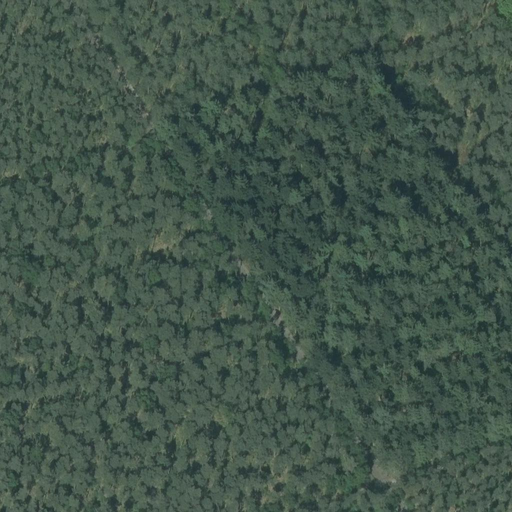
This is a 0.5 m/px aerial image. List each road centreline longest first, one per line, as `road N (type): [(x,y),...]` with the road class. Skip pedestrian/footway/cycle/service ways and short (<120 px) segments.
road 1 (track): [(57,0),(401,511)]
road 2 (track): [(511,440),(297,511)]
